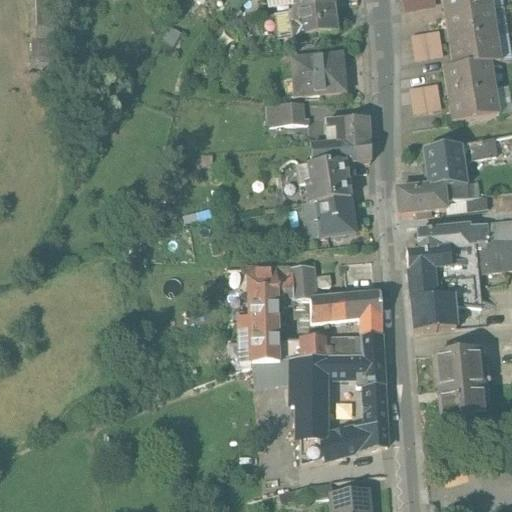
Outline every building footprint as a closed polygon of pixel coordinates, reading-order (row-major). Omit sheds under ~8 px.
[(290,0),(292,15),(330,11),(331,10),(329,0),(290,0)] [(443,0),(446,20),(492,13),(489,0),(443,0)] [(292,15),(273,18),(275,37),(290,35),(291,40),(297,39),(297,40),(333,35),(330,11),(292,15)] [(492,13),(446,20),(450,46),(496,38),(492,13)] [(445,59),(444,33),(415,35),(416,61),(445,59)] [(59,67),(59,37),(34,37),(34,67),(59,67)] [(496,38),(450,46),(455,71),(490,66),(500,64),(496,38)] [(340,59),(292,64),(294,82),(300,81),(302,98),(343,94),(340,59)] [(455,71),(445,73),(450,99),(495,92),(490,66),(455,71)] [(412,89),(416,115),(445,111),(440,84),(412,89)] [(495,92),(450,99),(454,124),(499,117),(495,92)] [(302,108),(265,110),(269,131),(307,129),(307,123),(303,123),(302,108)] [(368,122),(319,126),(320,135),(329,134),(331,147),(339,146),(369,144),(368,122)] [(490,143),(482,145),(485,161),(489,160),(488,157),(492,156),(490,143)] [(369,144),(339,146),(340,156),(353,156),(354,166),(370,164),(369,144)] [(482,145),(458,149),(459,151),(462,166),(469,164),(485,161),(482,145)] [(331,147),(309,149),(311,168),(344,165),(345,167),(354,166),(353,156),(340,156),(339,146),(331,147)] [(459,151),(423,153),(425,170),(423,170),(426,191),(442,189),(442,190),(466,188),(462,166),(459,151)] [(311,168),(308,168),(310,186),(306,187),(309,208),(313,208),(350,202),(345,167),(344,165),(311,168)] [(466,188),(442,190),(444,205),(462,203),(468,203),(466,188)] [(426,191),(396,194),(398,218),(418,215),(419,220),(430,218),(430,214),(444,212),(444,205),(442,190),(442,189),(426,191)] [(468,203),(462,203),(444,205),(444,212),(445,217),(466,220),(488,217),(486,204),(486,200),(468,203)] [(350,202),(313,208),(316,227),(318,243),(355,238),(350,202)] [(309,208),(302,210),(305,228),(316,227),(313,208),(309,208)] [(511,228),(486,231),(487,245),(494,244),(494,243),(501,244),(511,244),(511,228)] [(469,231),(419,236),(419,256),(456,252),(470,248),(487,245),(486,231),(469,232),(469,231)] [(419,256),(406,258),(412,335),(511,326),(511,314),(481,310),(479,293),(478,293),(477,278),(506,276),(501,244),(494,243),(494,244),(487,245),(470,248),(456,252),(419,256)] [(511,244),(501,244),(506,276),(511,275),(511,244)] [(275,273),(249,274),(249,295),(276,295),(275,273)] [(312,273),(275,273),(276,295),(276,305),(310,304),(310,302),(314,302),(313,297),(312,273)] [(276,295),(249,295),(250,316),(250,331),(250,344),(251,368),(252,368),(273,368),(278,368),(278,366),(277,347),(277,343),(276,305),(276,295)] [(379,298),(356,299),(358,323),(358,326),(361,341),(381,340),(379,298)] [(314,302),(310,302),(310,304),(310,327),(358,323),(356,299),(317,302),(314,302)] [(381,340),(361,341),(361,343),(362,362),(364,389),(365,391),(366,431),(355,433),(355,443),(356,458),(386,450),(381,340)] [(300,344),(277,343),(277,347),(278,366),(300,363),(300,344)] [(323,343),(300,344),(300,363),(324,363),(324,345),(323,343)] [(361,343),(324,345),(324,363),(325,363),(362,362),(361,343)] [(250,344),(239,346),(240,375),(252,373),(252,368),(251,368),(250,344)] [(477,354),(434,358),(441,433),(484,429),(477,354)] [(362,362),(325,363),(325,383),(356,383),(356,392),(365,391),(364,389),(362,362)] [(324,363),(300,363),(278,366),(278,368),(273,368),(273,428),(298,428),(299,472),(322,466),(323,451),(323,441),(325,383),(325,363),(324,363)] [(355,433),(323,441),(323,451),(355,443),(355,433)] [(355,443),(323,451),(322,466),(356,458),(355,443)] [(329,488),(313,489),(314,502),(328,500),(328,499),(330,498),(329,488)] [(330,498),(328,499),(328,500),(328,511),(367,511),(366,495),(330,498)]
